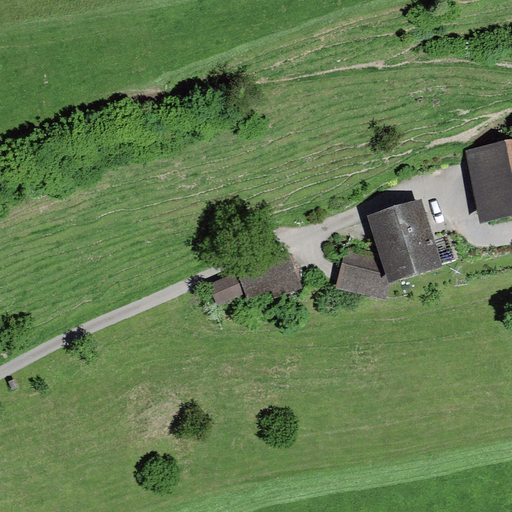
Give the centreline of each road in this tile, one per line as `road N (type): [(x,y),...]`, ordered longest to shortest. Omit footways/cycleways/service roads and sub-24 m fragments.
road 1 (track): [(435,187),(64,338),(0,372)]
road 2 (track): [(511,67),(397,64),(124,99)]
